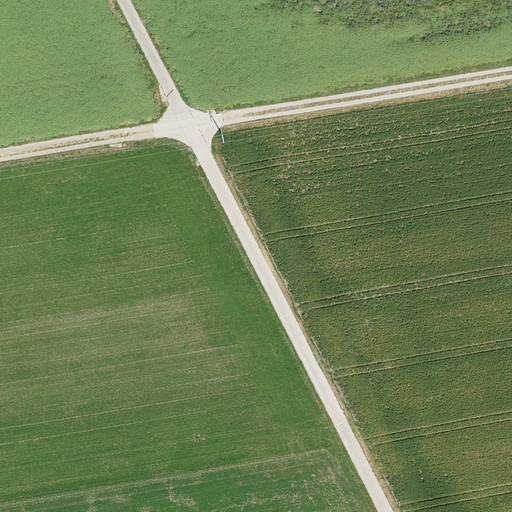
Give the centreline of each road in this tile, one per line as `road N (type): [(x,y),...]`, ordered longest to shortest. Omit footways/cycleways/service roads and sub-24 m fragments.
road 1 (track): [(383,511),(122,0)]
road 2 (track): [(511,72),(0,155)]
